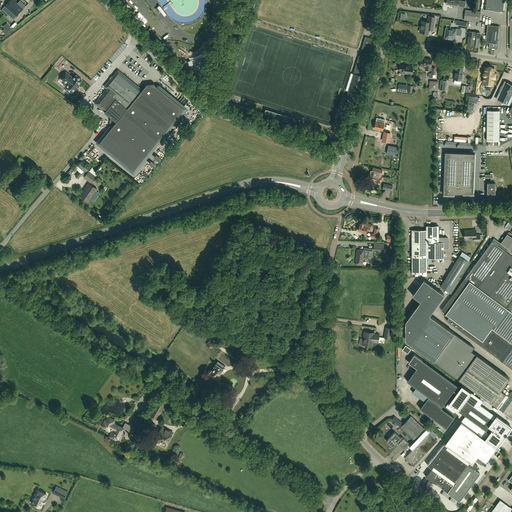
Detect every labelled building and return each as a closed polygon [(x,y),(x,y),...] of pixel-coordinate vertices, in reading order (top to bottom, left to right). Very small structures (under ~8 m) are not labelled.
[(11,11),(17,4),(12,0),(10,0),(5,6),(11,11)] [(484,0),(484,10),(494,11),(494,9),(504,9),(505,0),(484,0)] [(17,4),(11,11),(16,16),(23,9),(17,4)] [(463,20),(479,22),(480,11),(465,9),(463,20)] [(428,22),(422,21),(421,28),(420,27),(419,32),(428,33),(429,29),(433,30),(435,17),(429,16),(428,22)] [(5,29),(3,30),(6,35),(12,30),(7,24),(3,26),(5,29)] [(499,26),(487,25),(485,43),(489,43),(488,48),(497,49),(498,44),(497,44),(499,26)] [(445,27),(444,38),(455,40),(456,34),(461,35),(462,29),(456,28),(456,29),(445,27)] [(478,47),(480,33),(469,32),(467,45),(478,47)] [(358,57),(353,74),(346,98),(356,101),(364,78),(365,78),(371,58),(370,57),(373,46),(375,47),(377,41),(365,37),(359,57),(358,57)] [(210,50),(215,52),(219,42),(213,40),(210,50)] [(209,51),(204,53),(203,55),(200,57),(196,59),(192,59),(187,62),(190,68),(206,73),(212,57),(209,51)] [(425,66),(425,70),(430,70),(432,70),(432,71),(432,74),(428,74),(428,78),(433,78),(433,74),(435,74),(435,68),(431,68),(431,59),(420,59),(420,66),(425,66)] [(412,73),(413,71),(413,67),(399,65),(399,70),(402,71),(402,72),(403,72),(403,73),(406,74),(406,73),(412,73)] [(454,72),(453,79),(462,81),(463,72),(462,72),(463,68),(456,67),(455,72),(454,72)] [(484,76),(483,82),(492,83),(493,78),(495,78),(496,78),(497,77),(497,76),(497,75),(497,74),(496,73),(495,73),(493,73),(494,69),(492,68),(491,67),(490,67),(488,67),(487,68),(485,67),(484,72),(484,73),(483,73),(483,75),(484,76)] [(94,103),(105,112),(104,112),(111,118),(109,120),(110,125),(112,127),(99,143),(133,171),(184,109),(155,85),(155,84),(146,85),(146,86),(142,90),(118,70),(112,77),(112,76),(110,79),(104,87),(107,88),(102,94),(101,93),(99,96),(100,97),(94,103)] [(78,85),(82,80),(76,75),(73,78),(66,72),(60,78),(68,84),(65,87),(67,89),(65,91),(69,93),(70,91),(72,93),(76,88),(77,89),(79,86),(78,85)] [(511,92),(511,84),(507,82),(498,101),(506,105),(511,92)] [(469,96),(467,111),(470,111),(473,111),(473,106),(474,103),(477,103),(478,97),(469,96)] [(295,118),(265,109),(264,115),(293,124),(295,118)] [(499,111),(487,111),(486,141),(499,141),(499,111)] [(376,122),(374,129),(382,131),(384,124),(383,124),(384,120),(377,119),(376,122)] [(396,155),(397,152),(394,151),(395,147),(388,146),(387,153),(396,155)] [(444,192),(445,194),(471,193),(473,191),(475,153),(445,152),(444,192)] [(81,173),(85,169),(79,163),(75,168),(81,173)] [(382,170),(373,168),(371,174),(370,173),(369,176),(368,178),(369,179),(368,179),(380,182),(381,176),(381,174),(383,172),(382,170)] [(91,183),(96,177),(89,172),(84,177),(91,183)] [(25,178),(30,183),(33,180),(27,175),(25,178)] [(19,176),(13,184),(20,190),(26,181),(19,176)] [(83,190),(84,191),(81,196),(80,196),(88,201),(97,189),(88,183),(83,190)] [(392,185),(384,183),(382,189),(391,191),(392,185)] [(495,194),(495,190),(496,189),(496,184),(495,184),(495,183),(487,183),(487,194),(495,194)] [(360,221),(358,230),(366,232),(366,229),(369,230),(370,227),(363,225),(364,222),(360,221)] [(426,231),(426,258),(443,258),(443,249),(447,249),(448,247),(448,239),(447,239),(445,238),(444,239),(443,237),(442,238),(441,239),(440,237),(439,238),(438,238),(438,226),(426,226),(426,231)] [(465,235),(465,238),(474,238),(474,241),(480,241),(480,235),(475,235),(475,230),(471,230),(464,230),(464,235),(465,235)] [(411,273),(426,274),(426,258),(426,231),(411,231),(411,273)] [(511,237),(502,249),(492,241),(494,239),(496,240),(494,238),(441,311),(445,313),(449,316),(446,321),(495,356),(511,368),(511,237)] [(362,265),(363,258),(368,259),(369,258),(369,256),(371,256),(372,249),(366,248),(366,251),(364,251),(364,250),(356,250),(355,265),(362,265)] [(462,252),(440,286),(449,292),(468,261),(472,254),(465,250),(463,252),(462,252)] [(411,295),(419,301),(404,322),(404,340),(433,361),(458,379),(499,409),(511,418),(511,392),(508,396),(500,390),(503,386),(504,386),(507,383),(506,382),(509,378),(476,354),(475,355),(471,351),(473,347),(429,315),(443,295),(422,280),(411,295)] [(191,320),(201,327),(203,324),(193,317),(191,320)] [(385,327),(384,338),(390,339),(392,328),(385,327)] [(363,345),(368,345),(368,346),(371,346),(372,346),(372,345),(374,345),(375,345),(376,344),(377,343),(378,343),(379,334),(374,334),(374,333),(364,331),(363,341),(363,345)] [(212,336),(206,345),(212,348),(214,346),(218,340),(212,336)] [(457,386),(414,355),(408,363),(416,369),(407,382),(428,397),(420,408),(445,427),(453,417),(441,407),(441,406),(441,407),(457,386)] [(218,361),(209,374),(216,379),(225,366),(218,361)] [(159,399),(149,416),(156,420),(166,403),(159,399)] [(495,416),(492,419),(465,400),(457,411),(488,433),(491,430),(502,439),(511,427),(495,416)] [(400,422),(399,421),(394,416),(391,420),(393,421),(392,422),(394,425),(396,424),(397,425),(397,424),(400,422)] [(410,416),(400,427),(413,439),(423,428),(410,416)] [(486,463),(497,448),(485,439),(487,435),(488,435),(489,434),(465,416),(446,442),(474,462),(479,457),(486,463)] [(112,424),(114,421),(110,419),(109,419),(108,419),(107,419),(107,420),(105,422),(105,421),(104,421),(102,425),(102,426),(103,427),(103,428),(109,430),(110,429),(113,430),(110,436),(116,439),(115,439),(117,435),(120,434),(119,431),(121,427),(116,424),(116,425),(112,424)] [(123,428),(135,435),(138,430),(125,423),(123,428),(122,427),(122,428),(123,428)] [(172,433),(162,427),(156,438),(154,442),(159,444),(161,441),(167,444),(167,443),(168,443),(168,442),(169,442),(169,441),(169,440),(172,433)] [(394,432),(386,441),(392,447),(397,442),(403,449),(408,443),(402,437),(401,438),(394,432)] [(404,458),(413,466),(437,441),(428,432),(404,458)] [(426,477),(432,481),(435,483),(442,488),(447,492),(459,501),(479,473),(475,470),(478,467),(474,463),(474,462),(446,442),(427,465),(432,468),(426,477)] [(31,503),(40,508),(47,494),(37,490),(31,503)] [(511,511),(511,508),(500,500),(491,511),(511,511)]
